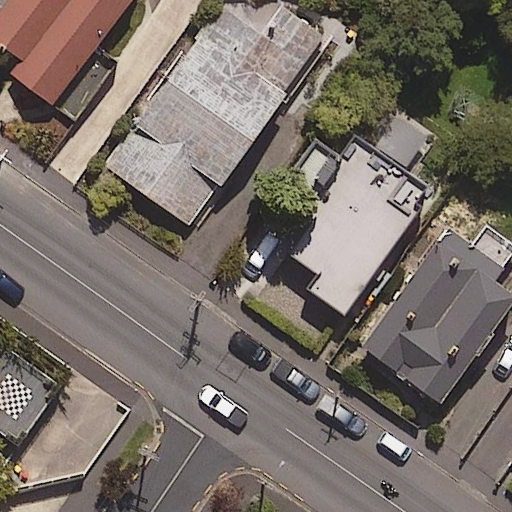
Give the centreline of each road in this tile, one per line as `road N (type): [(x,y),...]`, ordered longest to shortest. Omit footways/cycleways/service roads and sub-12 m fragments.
road 1 (tertiary): [(233,389),(0,225)]
road 2 (tertiary): [(407,511),(233,389)]
road 3 (residential): [(152,511),(233,389)]
